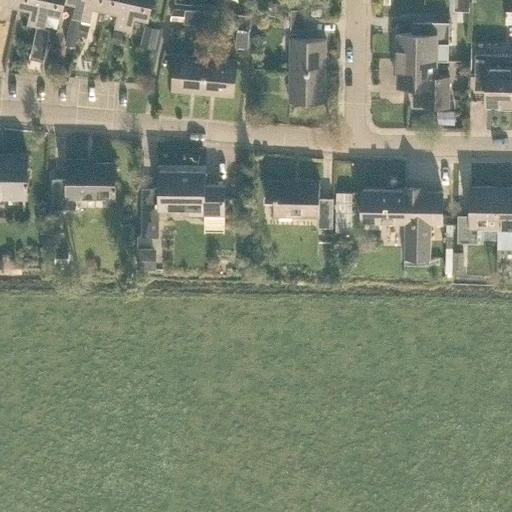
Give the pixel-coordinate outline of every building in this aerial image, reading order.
[(20,0),(0,0),(0,16),(4,17),(7,2),(20,5),(20,0)] [(37,25),(42,0),(20,0),(20,5),(32,7),(29,23),(37,25)] [(42,0),(37,25),(46,27),(49,11),(62,14),(65,0),(42,0)] [(71,0),(77,1),(74,17),(82,19),(86,0),(71,0)] [(107,8),(108,0),(86,0),(82,19),(91,20),(94,5),(107,8)] [(130,0),(108,0),(107,8),(119,11),(116,26),(124,28),(130,0)] [(130,0),(124,28),(132,30),(136,15),(149,18),(152,0),(130,0)] [(267,13),(280,16),(282,4),(269,2),(267,13)] [(186,9),(184,23),(194,23),(207,25),(212,25),(214,11),(186,9)] [(292,28),(305,28),(306,9),(292,9),(292,28)] [(232,27),(251,29),(252,15),(234,13),(232,27)] [(396,45),(396,59),(437,60),(438,43),(450,43),(450,22),(424,21),(424,33),(398,33),(398,45),(396,45)] [(90,24),(81,22),(79,34),(87,36),(90,24)] [(206,35),(207,25),(194,23),(193,34),(206,35)] [(146,24),(141,45),(156,49),(161,28),(146,24)] [(30,57),(43,60),(50,28),(37,25),(30,57)] [(114,29),(111,42),(121,45),(124,32),(114,29)] [(250,30),(237,29),(236,45),(249,46),(250,30)] [(76,46),(79,34),(69,32),(66,44),(76,46)] [(291,69),(326,69),(326,39),(291,38),(291,69)] [(511,106),(511,65),(496,66),(497,54),(491,53),(491,45),(479,45),(479,53),(476,53),(476,79),(488,79),(487,105),(499,105),(499,107),(511,106)] [(172,89),(204,92),(207,57),(176,54),(172,89)] [(207,57),(204,92),(234,95),(238,60),(207,57)] [(437,77),(437,60),(396,59),(396,73),(398,73),(398,85),(423,86),(423,106),(448,106),(449,77),(437,77)] [(325,101),(326,69),(291,69),(290,100),(325,101)] [(0,196),(28,197),(28,154),(0,153),(0,196)] [(54,179),(53,207),(76,207),(76,196),(115,197),(116,163),(85,163),(85,159),(68,159),(68,179),(54,179)] [(159,236),(159,228),(160,208),(190,208),(190,213),(225,214),(226,185),(206,184),(206,171),(160,170),(160,198),(143,197),(143,235),(152,236),(159,236)] [(319,216),(319,227),(333,227),(334,198),(320,197),(320,181),(267,180),(267,198),(275,199),(274,216),(319,216)] [(498,227),(499,187),(471,186),(471,215),(459,215),(458,242),(478,242),(479,227),(498,227)] [(511,186),(499,187),(498,227),(498,249),(511,248),(511,186)] [(442,223),(443,191),(363,189),(362,222),(406,223),(405,257),(431,258),(432,223),(442,223)] [(337,197),(338,216),(347,216),(346,197),(337,197)] [(138,248),(138,269),(156,269),(156,248),(138,248)] [(56,250),(55,261),(68,262),(69,251),(56,250)] [(454,251),(453,267),(464,267),(464,251),(454,251)]
